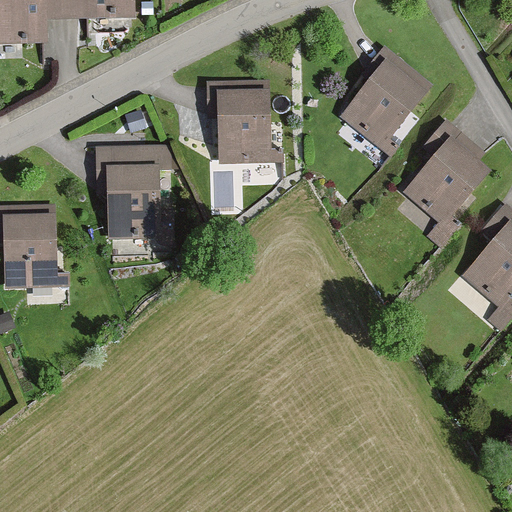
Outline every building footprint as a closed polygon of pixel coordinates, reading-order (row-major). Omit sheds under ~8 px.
[(79,0),(0,0),(0,44),(44,44),(44,29),(80,28),(80,19),(79,0)] [(79,0),(80,19),(133,17),(132,0),(79,0)] [(432,91),(393,58),(344,116),(381,147),(371,160),(383,169),(402,147),(392,139),(432,91)] [(266,148),(263,81),(207,83),(211,165),(278,162),(278,147),(266,148)] [(489,154),(449,121),(400,179),(437,210),(427,222),(439,233),(487,175),(477,167),(489,154)] [(89,167),(101,167),(103,241),(156,239),(155,167),(168,167),(168,145),(89,147),(89,167)] [(70,274),(61,274),(61,218),(4,217),(4,290),(70,291),(70,274)] [(511,292),(511,220),(508,218),(459,276),(496,307),(486,319),(498,329),(511,312),(511,302),(507,298),(511,292)]
